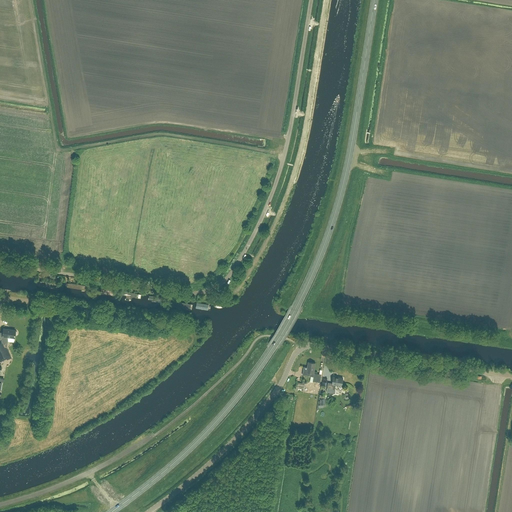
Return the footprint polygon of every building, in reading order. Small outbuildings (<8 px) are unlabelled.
[(37,286),(60,290),(62,275),(39,271),(37,286)] [(89,292),(91,280),(67,276),(65,288),(89,292)] [(117,296),(118,284),(98,281),(96,293),(117,296)] [(142,299),(143,288),(123,284),(121,296),(142,299)] [(144,299),(162,302),(163,291),(146,288),(144,299)] [(169,303),(193,307),(195,296),(171,292),(169,303)] [(213,299),(197,296),(196,308),(212,310),(213,299)] [(16,331),(15,330),(3,328),(2,332),(0,332),(0,361),(9,357),(6,350),(8,337),(14,338),(14,335),(16,334),(17,334),(17,332),(16,331)] [(314,373),(315,363),(308,362),(307,369),(303,368),(302,374),(310,375),(310,373),(314,373)] [(314,373),(313,378),(312,382),(320,383),(321,374),(314,373)] [(327,388),(333,388),(333,389),(334,384),(342,386),(343,378),(333,376),(332,383),(328,382),(327,388)] [(304,384),(301,383),(296,382),(295,388),(295,391),(296,391),(296,390),(298,391),(297,392),(301,392),(303,392),(304,384)]
